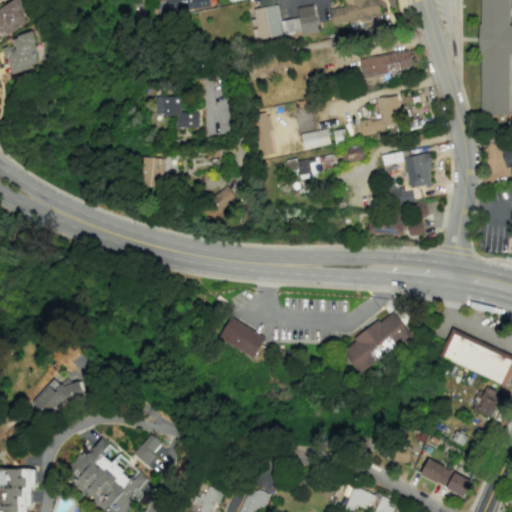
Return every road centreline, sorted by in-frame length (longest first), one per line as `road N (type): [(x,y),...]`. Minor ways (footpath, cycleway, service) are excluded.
road 1 (residential): [(156,424),(97,418),(54,445),(47,511),(165,488),(179,430)]
road 2 (residential): [(444,511),(336,458),(253,459),(167,426)]
road 3 (tertiary): [(421,0),(466,159),(448,273)]
road 4 (primary): [(63,214),(157,247),(264,263)]
road 5 (primary): [(264,263),(369,277),(382,267)]
road 6 (primary): [(382,267),(368,257),(264,263)]
